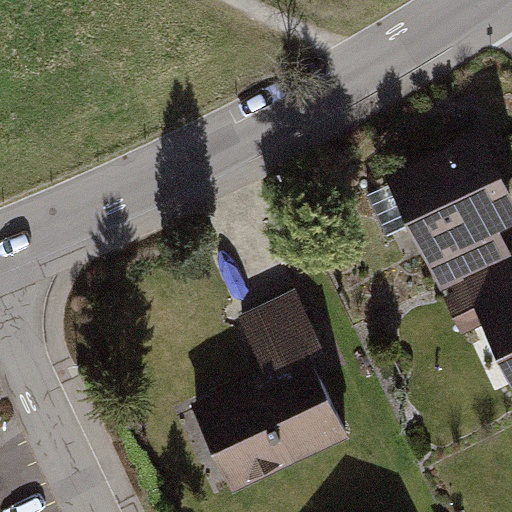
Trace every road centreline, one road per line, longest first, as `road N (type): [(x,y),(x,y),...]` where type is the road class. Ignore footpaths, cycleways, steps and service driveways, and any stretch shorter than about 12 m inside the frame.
road 1 (residential): [(0,256),(369,69),(485,0)]
road 2 (residential): [(0,308),(94,511)]
road 3 (track): [(369,69),(236,0)]
